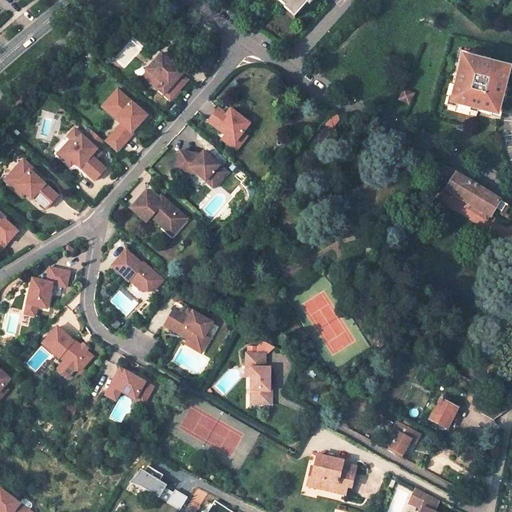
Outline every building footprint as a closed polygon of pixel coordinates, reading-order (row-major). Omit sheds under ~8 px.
[(301,0),(276,0),(276,1),(281,6),(284,3),(295,13),(304,2),(301,0)] [(295,13),(284,3),(281,6),(280,7),(291,17),(295,13)] [(165,52),(149,68),(164,83),(159,88),(165,94),(172,87),(186,73),(165,52)] [(454,81),(450,96),(456,98),(455,104),(470,107),(470,106),(477,108),(476,109),(497,114),(502,97),(498,96),(501,82),(505,83),(510,65),(489,60),(488,62),(481,60),(482,58),(467,55),(466,61),(459,59),(455,75),(457,75),(455,82),(454,81)] [(193,80),(186,73),(172,87),(179,94),(193,80)] [(118,90),(107,102),(121,115),(117,120),(121,124),(112,135),(124,145),(133,134),(132,133),(147,115),(118,90)] [(403,94),(399,102),(408,106),(412,98),(403,94)] [(121,115),(107,102),(103,107),(117,120),(121,115)] [(229,117),(218,108),(207,121),(225,134),(235,141),(242,131),(249,123),(233,111),(229,117)] [(335,112),(324,123),(331,130),(337,125),(336,124),(343,116),(335,112)] [(98,149),(75,129),(69,137),(72,140),(76,143),(66,154),(75,162),(96,181),(106,169),(96,160),(92,156),(98,149)] [(105,142),(93,131),(87,137),(100,147),(105,142)] [(235,141),(225,134),(222,138),(236,149),(247,135),(242,131),(235,141)] [(124,145),(112,135),(107,141),(119,151),(124,145)] [(76,143),(72,140),(59,154),(71,166),(75,162),(66,154),(76,143)] [(107,141),(106,143),(117,153),(119,151),(107,141)] [(96,160),(102,153),(98,149),(92,156),(96,160)] [(216,162),(204,152),(201,156),(200,155),(180,151),(176,169),(187,171),(188,167),(191,167),(214,187),(227,171),(222,167),(218,167),(214,164),(216,162)] [(48,208),(60,195),(40,178),(32,171),(35,168),(26,158),(11,176),(19,184),(18,185),(28,193),(33,199),(36,196),(48,208)] [(505,208),(508,203),(438,161),(432,172),(449,183),(447,186),(480,206),(477,210),(487,214),(488,212),(490,213),(496,203),(505,208)] [(43,175),(35,168),(32,171),(40,178),(43,175)] [(18,185),(19,184),(11,176),(7,180),(25,197),(28,193),(18,185)] [(147,191),(132,209),(147,223),(152,217),(159,224),(163,220),(175,232),(187,219),(165,200),(161,205),(147,191)] [(3,221),(0,218),(0,235),(8,243),(19,231),(6,219),(3,221)] [(163,220),(159,224),(172,236),(175,232),(163,220)] [(217,244),(234,227),(228,222),(215,234),(212,240),(217,244)] [(0,235),(0,245),(3,248),(8,243),(0,235)] [(66,246),(63,251),(69,255),(72,251),(66,246)] [(142,263),(127,248),(113,263),(128,278),(129,277),(142,290),(153,290),(162,280),(144,262),(142,263)] [(36,306),(45,308),(51,284),(65,287),(68,272),(49,268),(45,282),(32,279),(26,304),(36,306)] [(36,306),(26,304),(23,313),(33,316),(36,306)] [(189,319),(174,310),(165,326),(188,339),(199,346),(206,335),(212,323),(193,312),(189,319)] [(74,341),(58,327),(43,344),(59,358),(60,357),(65,361),(74,370),(75,371),(81,370),(93,356),(86,351),(80,345),(74,340),(74,341)] [(199,346),(188,339),(186,344),(201,353),(210,338),(206,335),(199,346)] [(380,338),(376,346),(381,349),(386,341),(380,338)] [(82,342),(80,345),(86,351),(88,348),(82,342)] [(250,368),(249,403),(268,404),(269,370),(264,369),(265,357),(246,355),(245,368),(250,368)] [(74,370),(65,361),(59,367),(62,372),(68,377),(74,370)] [(0,391),(4,386),(11,379),(0,370),(0,391)] [(111,386),(106,395),(116,401),(121,392),(130,396),(133,391),(147,398),(153,387),(125,372),(123,376),(119,374),(112,386),(111,386)] [(0,391),(0,398),(8,389),(4,386),(0,391)] [(133,391),(130,396),(144,404),(147,398),(133,391)] [(505,411),(507,402),(489,392),(478,411),(493,420),(505,411)] [(446,428),(459,403),(442,394),(429,418),(446,428)] [(70,406),(66,414),(72,418),(76,410),(70,406)] [(420,427),(407,420),(403,427),(398,424),(394,431),(399,434),(390,451),(403,458),(412,441),(417,444),(421,436),(416,434),(420,427)] [(326,480),(324,489),(347,494),(350,486),(353,486),(358,466),(344,463),(345,461),(320,455),(314,477),(326,480)] [(164,478),(155,473),(157,470),(144,462),(132,482),(141,488),(146,480),(159,488),(164,478)] [(324,489),(326,480),(314,477),(312,486),(324,489)] [(434,511),(440,500),(414,487),(407,504),(422,510),(423,508),(432,511),(434,511)] [(175,489),(167,502),(180,510),(188,496),(175,489)] [(0,494),(0,511),(24,511),(18,507),(20,504),(5,492),(2,496),(0,494)]
